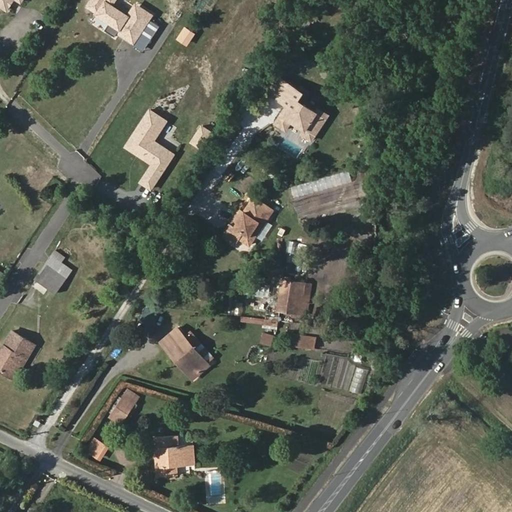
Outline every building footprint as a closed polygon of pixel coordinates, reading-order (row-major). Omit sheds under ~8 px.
[(0,0),(0,5),(9,10),(14,0),(17,0),(22,3),(23,0),(0,0)] [(115,33),(146,50),(161,23),(151,18),(154,12),(134,1),(128,12),(114,5),(116,0),(89,0),(86,7),(98,14),(93,22),(115,34),(115,33)] [(283,107),(273,123),(283,129),(289,120),(302,129),(300,133),(309,140),(315,131),(312,129),(320,116),(295,100),(300,92),(278,79),(269,94),(287,106),(285,109),(283,107)] [(148,106),(123,146),(150,162),(138,181),(154,190),(177,152),(156,139),(169,118),(148,106)] [(233,227),(230,224),(222,234),(236,245),(240,240),(249,247),(273,211),(253,197),(244,211),(233,227)] [(244,211),(240,208),(230,224),(233,227),(244,211)] [(50,254),(45,262),(69,278),(74,270),(50,254)] [(65,283),(69,278),(45,262),(42,267),(65,283)] [(57,295),(65,283),(42,267),(34,280),(57,295)] [(307,283),(282,279),(276,312),(301,315),(307,283)] [(301,315),(308,316),(313,284),(307,283),(301,315)] [(147,305),(140,320),(155,327),(162,312),(147,305)] [(186,336),(178,326),(161,342),(194,380),(212,364),(210,362),(186,336)] [(36,345),(12,330),(0,349),(0,371),(15,380),(36,345)] [(210,362),(217,357),(192,331),(186,336),(210,362)] [(263,331),(262,342),(272,343),(274,332),(263,331)] [(320,350),(322,337),(290,332),(285,348),(314,353),(315,349),(320,350)] [(138,402),(142,398),(128,388),(125,393),(138,402)] [(138,402),(125,393),(108,416),(121,426),(138,402)] [(102,459),(111,445),(95,435),(86,450),(102,459)] [(179,436),(153,438),(154,447),(158,446),(159,466),(155,467),(156,476),(180,474),(179,466),(196,465),(195,445),(179,445),(179,436)] [(21,477),(26,469),(13,463),(9,471),(21,477)]
